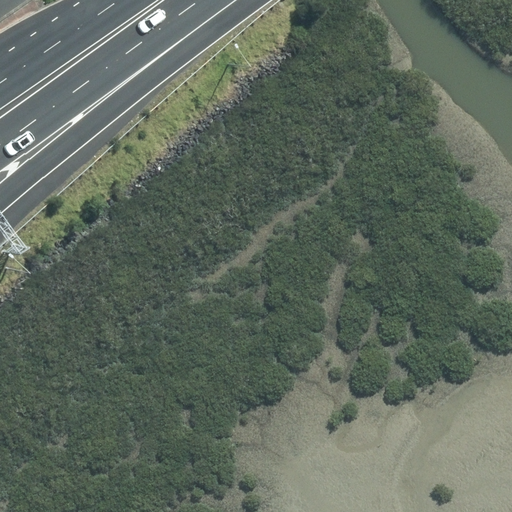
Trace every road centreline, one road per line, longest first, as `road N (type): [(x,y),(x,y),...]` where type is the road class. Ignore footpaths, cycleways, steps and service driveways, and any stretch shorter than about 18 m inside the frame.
road 1 (motorway): [(193,0),(0,142)]
road 2 (primary): [(109,0),(0,71)]
